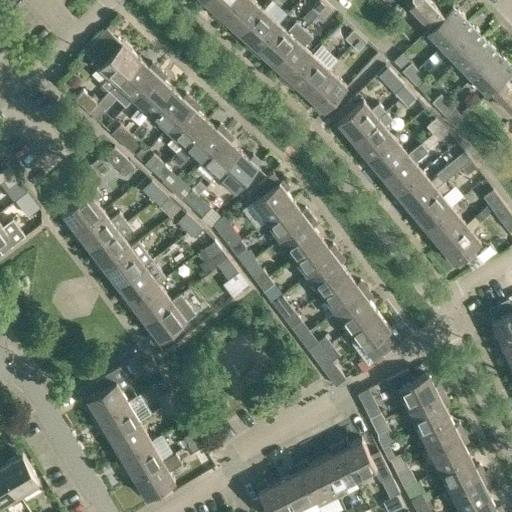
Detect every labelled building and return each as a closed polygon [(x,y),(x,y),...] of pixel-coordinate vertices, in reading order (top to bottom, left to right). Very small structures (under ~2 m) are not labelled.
[(205,0),(215,8),(211,12),(218,19),(235,0),(205,0)] [(254,0),(235,0),(218,19),(226,25),(229,21),(239,30),(261,6),(254,0)] [(318,12),(327,2),(324,0),(316,0),(311,6),(318,12)] [(405,0),(429,25),(426,29),(444,11),(432,0),(405,0)] [(327,2),(318,12),(324,18),(333,8),(327,2)] [(452,3),(444,11),(426,29),(442,45),(468,19),(452,3)] [(261,6),(239,30),(249,39),(245,43),(252,49),(278,21),(261,6)] [(312,18),(318,12),(311,6),(305,12),(312,18)] [(278,21),(252,49),(259,56),(263,52),(273,61),(304,26),(296,18),(286,29),(278,21)] [(468,19),(442,45),(457,60),(483,35),(468,19)] [(304,26),(273,61),(282,70),(279,73),(286,80),(312,52),(303,44),(313,34),(304,26)] [(345,36),(351,42),(360,33),(354,27),(345,36)] [(360,33),(351,42),(358,48),(366,39),(360,33)] [(483,35),(457,60),(472,75),(498,51),(483,35)] [(89,54),(98,63),(109,73),(101,82),(108,89),(139,55),(117,36),(109,45),(102,39),(89,54)] [(511,65),(498,51),(472,75),(487,91),(491,88),(505,75),(511,67),(511,65)] [(312,52),(286,80),(293,87),(297,83),(306,91),(328,67),(312,52)] [(139,55),(108,89),(125,104),(133,95),(159,67),(152,60),(148,64),(139,55)] [(402,68),(409,76),(418,67),(410,60),(402,68)] [(159,67),(133,95),(150,111),(172,86),(163,77),(166,73),(159,67)] [(328,67),(306,91),(316,100),(312,104),(320,111),(346,83),(328,67)] [(418,67),(409,76),(416,82),(424,74),(418,67)] [(511,82),(505,75),(491,88),(503,100),(511,91),(511,82)] [(394,91),(401,97),(410,88),(404,82),(394,91)] [(172,86),(150,111),(167,126),(193,98),(186,91),(182,95),(172,86)] [(74,97),(89,110),(97,101),(83,88),(74,97)] [(410,88),(401,97),(407,104),(416,95),(410,88)] [(432,99),(439,107),(448,98),(440,91),(432,99)] [(511,91),(503,100),(511,110),(511,91)] [(193,98),(167,126),(184,141),(206,117),(196,108),(200,104),(193,98)] [(362,98),(333,122),(340,130),(344,127),(352,137),(386,109),(379,100),(370,108),(362,98)] [(448,98),(439,107),(446,114),(454,105),(448,98)] [(97,101),(89,110),(95,116),(104,107),(97,101)] [(386,109),(352,137),(361,147),(357,150),(363,158),(392,134),(384,124),(392,117),(386,109)] [(426,124),(432,131),(442,121),(435,115),(426,124)] [(206,117),(184,141),(200,157),(226,128),(219,122),(216,126),(206,117)] [(407,151),(381,172),(390,182),(386,186),(392,193),(421,169),(414,160),(428,149),(427,147),(438,137),(448,128),(442,121),(432,131),(433,131),(422,141),(421,140),(407,152),(407,151)] [(116,135),(122,141),(131,131),(124,126),(116,135)] [(226,128),(200,157),(217,172),(240,148),(230,139),(234,135),(226,128)] [(131,131),(122,141),(129,147),(138,138),(131,131)] [(392,134),(363,158),(369,165),(373,162),(381,172),(407,151),(392,134)] [(240,148),(217,172),(235,188),(261,160),(253,153),(249,156),(240,148)] [(421,169),(392,193),(398,201),(402,197),(411,207),(443,180),(453,172),(471,158),(466,150),(455,158),(429,178),(421,169)] [(144,161),(156,172),(167,159),(161,153),(158,156),(153,152),(144,161)] [(135,165),(129,158),(118,166),(124,173),(135,165)] [(471,158),(453,172),(458,178),(476,165),(471,158)] [(167,159),(156,172),(162,178),(174,165),(167,159)] [(8,164),(0,170),(0,181),(3,179),(13,171),(8,164)] [(3,179),(9,186),(19,178),(13,171),(3,179)] [(279,179),(272,171),(258,181),(265,190),(279,179)] [(61,192),(65,197),(70,203),(62,209),(70,220),(66,223),(72,231),(103,208),(95,198),(102,193),(87,172),(61,192)] [(252,199),(267,218),(293,198),(285,188),(289,185),(283,176),(279,179),(265,190),(252,199)] [(142,188),(147,192),(153,198),(162,189),(151,179),(142,188)] [(443,180),(411,207),(419,217),(415,221),(421,228),(451,204),(442,193),(449,187),(443,180)] [(183,197),(190,203),(198,193),(192,187),(183,197)] [(483,194),(489,202),(498,194),(493,187),(483,194)] [(162,189),(153,198),(160,204),(169,194),(162,189)] [(198,193),(190,203),(202,214),(211,205),(198,193)] [(511,212),(498,194),(489,202),(509,230),(511,227),(511,212)] [(293,198),(267,218),(280,236),(311,213),(305,206),(301,209),(293,198)] [(451,204),(421,228),(427,236),(431,232),(440,242),(465,221),(451,204)] [(489,212),(484,206),(475,213),(480,220),(489,212)] [(103,208),(72,231),(78,239),(82,236),(90,246),(126,219),(119,210),(109,217),(103,208)] [(178,221),(181,223),(188,229),(196,220),(187,211),(178,221)] [(311,213),(280,236),(294,255),(320,235),(312,224),(317,221),(311,213)] [(0,221),(0,249),(2,252),(25,234),(12,216),(2,224),(0,221)] [(126,219),(90,246),(98,256),(94,260),(100,267),(130,244),(123,235),(133,228),(126,219)] [(226,219),(216,226),(231,245),(241,238),(226,219)] [(196,220),(188,229),(195,235),(203,226),(196,220)] [(465,221),(440,242),(458,265),(468,256),(465,252),(480,239),(465,221)] [(320,235),(294,255),(308,273),(338,250),(332,242),(328,245),(320,235)] [(130,244),(100,267),(105,275),(110,272),(117,282),(152,256),(138,238),(130,244)] [(241,238),(231,245),(236,253),(246,245),(241,238)] [(212,256),(218,263),(228,256),(223,248),(216,239),(205,247),(212,256)] [(338,250),(308,273),(322,291),(348,271),(340,261),(344,257),(338,250)] [(152,256),(117,282),(125,293),(121,296),(127,304),(158,281),(166,275),(152,256)] [(228,256),(218,263),(228,277),(238,269),(228,256)] [(253,274),(258,282),(268,274),(263,267),(253,274)] [(348,271),(322,291),(335,309),(366,286),(360,278),(356,281),(348,271)] [(268,274),(258,282),(263,289),(274,281),(268,274)] [(158,281),(127,304),(133,311),(137,308),(145,319),(172,299),(158,281)] [(366,286),(335,309),(349,327),(376,307),(368,297),(372,294),(366,286)] [(493,334),(497,343),(511,335),(511,298),(509,300),(511,305),(511,308),(491,319),(497,332),(493,334)] [(172,299),(145,319),(153,329),(149,332),(155,341),(186,317),(172,299)] [(280,311),(286,318),(296,310),(290,303),(280,311)] [(376,307),(349,327),(356,337),(351,340),(368,363),(401,339),(393,330),(376,307)] [(296,310),(286,318),(291,325),(301,317),(296,310)] [(308,347),(313,354),(324,347),(331,341),(325,334),(308,347)] [(511,335),(497,343),(501,351),(506,349),(511,361),(511,360),(511,335)] [(324,347),(313,354),(336,384),(345,376),(329,354),(324,347)] [(152,357),(141,363),(146,371),(157,365),(152,357)] [(123,366),(127,373),(134,369),(130,362),(123,366)] [(94,379),(99,388),(116,378),(128,399),(137,393),(131,382),(120,363),(94,379)] [(192,392),(204,385),(191,364),(179,371),(192,392)] [(392,389),(399,385),(409,406),(443,389),(439,380),(434,382),(428,370),(413,377),(408,366),(386,377),(392,389)] [(90,410),(95,418),(128,399),(116,378),(99,388),(87,395),(94,407),(90,410)] [(160,395),(165,403),(176,396),(171,389),(160,395)] [(377,397),(374,391),(368,395),(376,412),(399,401),(393,389),(377,397)] [(443,389),(409,406),(419,426),(449,411),(443,400),(448,397),(443,389)] [(176,396),(165,403),(169,411),(180,404),(176,396)] [(128,399),(95,418),(100,427),(104,424),(111,435),(140,418),(128,399)] [(369,416),(373,424),(385,418),(381,410),(369,416)] [(449,411),(419,426),(429,447),(464,430),(459,421),(455,423),(449,411)] [(140,418),(111,435),(118,446),(113,449),(118,457),(151,438),(140,418)] [(385,418),(373,424),(377,432),(389,426),(385,418)] [(184,434),(188,442),(199,436),(195,428),(184,434)] [(464,430),(429,447),(440,467),(469,452),(463,441),(468,438),(464,430)] [(199,436),(188,442),(193,450),(204,443),(199,436)] [(347,437),(338,442),(355,476),(373,467),(380,480),(391,474),(379,449),(370,453),(362,436),(349,442),(347,437)] [(151,438),(118,457),(123,466),(128,463),(134,474),(163,457),(151,438)] [(332,451),(320,456),(335,486),(355,476),(338,442),(329,446),(332,451)] [(22,451),(1,463),(21,497),(42,484),(39,479),(38,479),(22,451)] [(163,457),(134,474),(149,499),(160,492),(158,488),(175,478),(169,468),(182,461),(175,451),(163,458),(163,457)] [(390,457),(394,464),(405,459),(401,451),(390,457)] [(469,452),(440,467),(450,488),(484,470),(480,462),(475,464),(469,452)] [(306,458),(297,462),(314,496),(314,497),(318,505),(339,495),(335,486),(320,456),(308,462),(306,458)] [(405,459),(394,464),(398,472),(409,467),(405,459)] [(291,471),(279,477),(294,507),(314,497),(314,496),(297,462),(289,466),(291,471)] [(1,463),(0,463),(0,504),(2,508),(21,497),(1,463)] [(484,470),(450,488),(460,508),(490,493),(484,481),(489,479),(484,470)] [(294,507),(279,477),(268,483),(265,478),(256,483),(270,511),(283,511),(285,511),(296,511),(294,507)] [(410,498),(414,505),(426,500),(422,491),(410,498)] [(397,492),(383,500),(389,511),(403,503),(397,492)] [(490,493),(460,508),(462,511),(502,511),(505,511),(500,502),(496,505),(490,493)] [(426,500),(414,505),(417,511),(421,511),(430,508),(426,500)]
